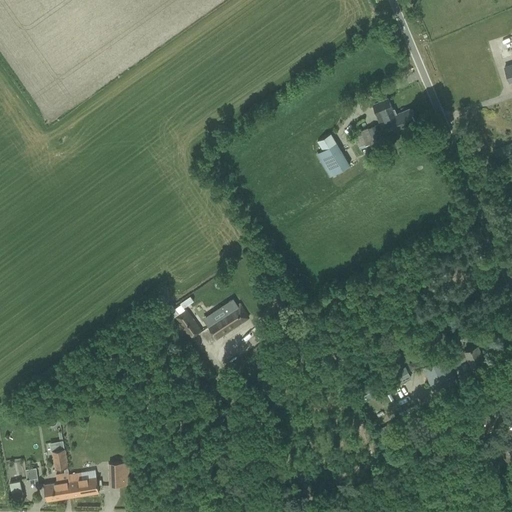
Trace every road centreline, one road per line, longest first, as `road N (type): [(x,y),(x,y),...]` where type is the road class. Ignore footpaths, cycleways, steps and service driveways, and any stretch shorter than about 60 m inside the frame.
road 1 (unclassified): [(511,290),(390,0)]
road 2 (track): [(53,135),(244,0)]
